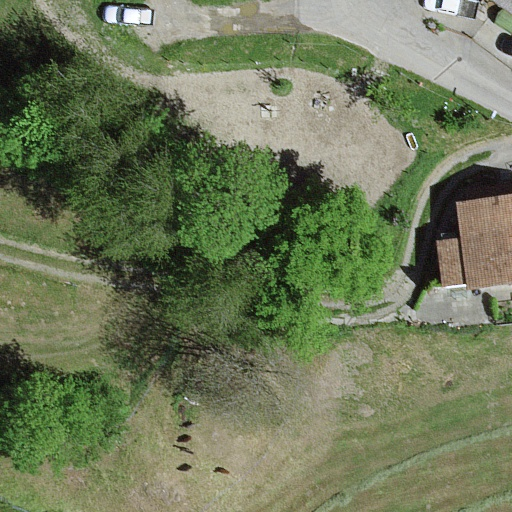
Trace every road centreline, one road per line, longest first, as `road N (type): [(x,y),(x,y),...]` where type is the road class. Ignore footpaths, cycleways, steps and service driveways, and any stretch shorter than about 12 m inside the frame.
road 1 (track): [(0,246),(89,274),(336,311),(381,306),(406,286),(446,172),(511,143)]
road 2 (unclassified): [(511,105),(445,72),(399,38),(367,0)]
